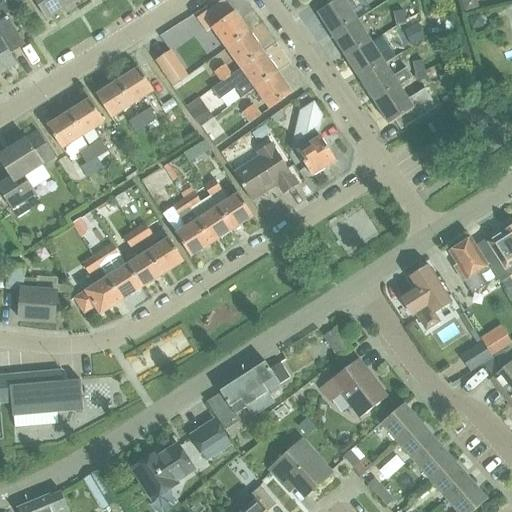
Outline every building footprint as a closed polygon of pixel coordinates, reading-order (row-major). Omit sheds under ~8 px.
[(35,0),(48,19),(65,9),(67,12),(77,6),(74,2),(74,3),(72,0),(35,0)] [(333,36),(358,20),(344,0),(339,0),(319,13),(333,36)] [(475,0),(463,0),(466,9),(478,7),(475,0)] [(397,26),(406,24),(404,11),(394,13),(397,26)] [(198,12),(167,35),(177,49),(208,27),(198,12)] [(227,50),(249,34),(235,13),(212,29),(227,50)] [(480,15),(469,18),(472,29),(483,26),(480,15)] [(0,21),(0,75),(18,64),(12,53),(26,44),(25,43),(9,16),(0,21)] [(358,20),(333,36),(347,58),(372,43),(358,20)] [(411,46),(425,39),(418,24),(404,31),(411,46)] [(263,54),(249,34),(227,50),(241,69),(241,70),(263,54)] [(372,43),(347,58),(361,81),(385,65),(372,43)] [(170,53),(156,63),(173,88),(187,78),(170,53)] [(241,69),(232,76),(221,84),(211,90),(219,101),(235,90),(241,99),(255,89),(278,73),(263,54),(241,70),(241,69)] [(425,74),(422,61),(412,63),(416,77),(425,74)] [(221,84),(232,76),(225,65),(213,73),(221,84)] [(385,65),(361,81),(375,103),(399,87),(413,79),(406,69),(393,77),(385,65)] [(139,69),(118,82),(133,105),(144,98),(154,92),(139,69)] [(292,94),(278,73),(255,89),(269,110),(292,94)] [(427,80),(425,74),(416,77),(417,82),(427,80)] [(133,105),(118,82),(97,95),(112,119),(133,105)] [(408,100),(399,87),(375,103),(389,126),(397,121),(402,129),(437,107),(425,89),(408,100)] [(90,100),(69,113),(84,136),(105,123),(90,100)] [(197,101),(187,108),(200,127),(210,120),(197,101)] [(321,115),(312,101),(298,111),(292,152),(297,152),(312,177),(336,162),(321,137),(320,138),(319,136),(321,115)] [(254,105),(242,113),(249,124),(261,116),(254,105)] [(149,109),(139,115),(146,126),(150,133),(160,126),(156,120),(149,110),(149,109)] [(280,110),(271,117),(275,123),(284,116),(280,110)] [(84,136),(69,113),(48,126),(63,150),(84,136)] [(492,114),(486,119),(491,125),(492,127),(498,123),(492,114)] [(146,126),(139,115),(128,122),(135,133),(146,126)] [(270,132),(265,124),(252,133),(258,141),(270,132)] [(0,159),(12,179),(0,186),(0,189),(12,208),(18,219),(30,211),(24,201),(31,196),(36,193),(34,189),(52,177),(44,165),(55,158),(40,132),(0,157),(0,159)] [(100,141),(89,147),(97,159),(107,152),(100,141)] [(211,149),(205,141),(199,145),(203,152),(206,152),(211,149)] [(299,185),(271,143),(258,152),(261,157),(235,174),(252,201),(278,184),(285,194),(299,185)] [(97,159),(89,147),(79,154),(85,164),(80,168),(87,179),(103,169),(100,164),(97,159)] [(196,157),(191,149),(184,154),(190,162),(195,159),(196,157)] [(204,185),(203,186),(211,199),(212,198),(217,207),(233,230),(254,216),(239,193),(228,200),(222,191),(214,179),(212,180),(204,185)] [(193,193),(183,199),(191,211),(201,204),(193,193)] [(197,220),(191,211),(183,199),(172,207),(185,228),(175,234),(191,257),(212,243),(197,220)] [(217,207),(197,220),(212,243),(232,230),(217,207)] [(81,220),(72,226),(80,239),(85,237),(86,234),(84,231),(87,230),(81,220)] [(511,224),(510,224),(506,227),(506,232),(489,243),(487,239),(476,246),(488,265),(490,264),(502,282),(511,275),(511,224)] [(134,232),(141,243),(152,236),(145,225),(134,232)] [(141,243),(134,232),(123,239),(130,250),(141,243)] [(23,235),(22,246),(31,247),(33,236),(23,235)] [(169,238),(148,252),(163,275),(184,261),(169,238)] [(485,285),(477,272),(488,266),(471,239),(449,252),(458,265),(454,267),(471,294),(485,285)] [(113,244),(94,257),(100,268),(106,279),(107,278),(122,301),(142,288),(127,265),(113,244)] [(163,275),(148,252),(127,265),(142,288),(163,275)] [(100,268),(94,257),(82,265),(89,275),(100,268)] [(56,322),(58,293),(37,291),(37,280),(24,279),(25,265),(10,264),(9,290),(23,291),(21,320),(56,322)] [(428,266),(410,278),(416,288),(405,296),(427,331),(440,322),(434,313),(451,302),(428,266)] [(107,278),(106,279),(75,299),(84,313),(95,306),(101,315),(122,301),(107,278)] [(464,313),(461,316),(478,342),(481,340),(464,313)] [(493,358),(511,345),(511,343),(502,327),(482,339),(493,358)] [(334,329),(324,336),(338,357),(348,350),(334,329)] [(483,342),(461,356),(470,372),(493,358),(483,342)] [(320,389),(330,402),(342,393),(360,418),(388,397),(359,359),(320,389)] [(265,362),(243,377),(263,409),(274,403),(267,392),(279,385),(290,378),(287,374),(280,363),(270,369),(266,364),(265,362)] [(511,362),(490,380),(511,406),(511,362)] [(0,439),(3,439),(0,403),(12,402),(13,416),(65,411),(83,409),(80,379),(62,381),(62,378),(61,370),(60,370),(59,371),(9,375),(0,376),(0,439)] [(263,409),(242,377),(220,391),(221,393),(207,402),(225,430),(240,420),(235,413),(246,406),(252,416),(263,409)] [(398,444),(421,424),(404,404),(381,424),(398,444)] [(308,418),(299,426),(308,435),(316,428),(308,418)] [(216,421),(192,437),(206,459),(230,443),(216,421)] [(438,442),(421,424),(398,444),(415,463),(438,442)] [(438,442),(415,463),(431,481),(454,461),(438,442)] [(329,473),(302,443),(270,473),(289,495),(299,487),(305,494),(329,473)] [(172,483),(194,469),(178,445),(159,458),(157,454),(133,468),(154,500),(175,487),(172,483)] [(361,478),(372,467),(357,449),(345,460),(361,478)] [(454,461),(431,481),(448,500),(471,480),(454,461)] [(106,508),(116,502),(97,471),(83,479),(102,511),(106,508)] [(377,496),(384,490),(375,479),(367,485),(377,496)] [(471,480),(448,500),(458,511),(473,511),(488,499),(471,480)] [(249,507),(242,511),(267,511),(276,505),(261,487),(252,494),(244,501),(249,507)] [(394,501),(384,490),(377,496),(387,507),(394,501)] [(67,511),(59,494),(51,497),(50,495),(18,508),(19,511),(67,511)] [(122,511),(116,502),(106,508),(107,511),(110,511),(112,511),(122,511)] [(191,511),(202,511),(205,510),(198,502),(190,510),(191,511)]
